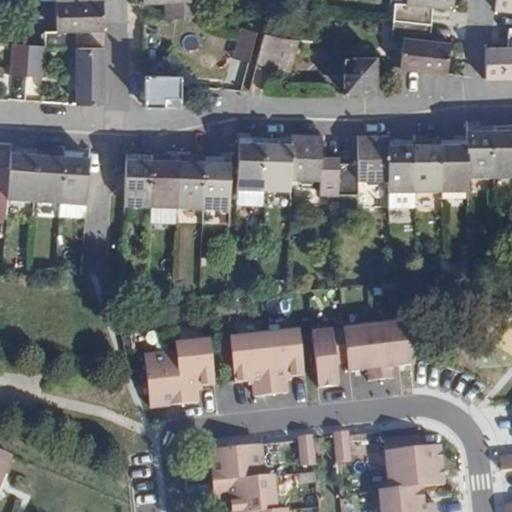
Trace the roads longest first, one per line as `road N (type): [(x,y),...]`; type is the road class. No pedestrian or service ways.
road 1 (residential): [(484,511),(473,437),(459,419),(424,405),(183,430),(169,439),(174,511)]
road 2 (residential): [(115,120),(177,121),(240,108),(472,104)]
road 3 (residential): [(95,254),(103,118)]
road 4 (residential): [(115,120),(114,0)]
